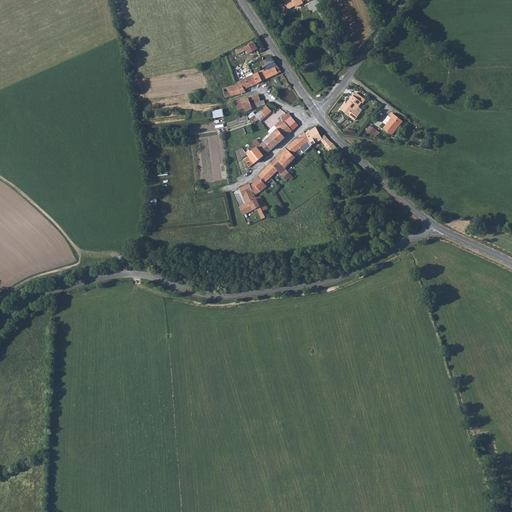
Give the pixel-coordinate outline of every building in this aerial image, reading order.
[(306,0),(290,0),(284,4),(285,6),(280,9),(285,17),(290,14),(289,12),(295,8),(296,10),(304,5),(303,4),(308,1),(306,0)] [(256,48),(253,42),(236,51),(237,54),(246,49),(247,53),(256,48)] [(271,57),(260,62),(263,68),(266,66),(268,70),(264,72),(264,70),(258,73),(262,81),(281,72),(271,57)] [(258,73),(253,75),(254,76),(257,84),(262,81),(258,73)] [(254,76),(253,75),(239,82),(242,87),(243,86),(245,90),(257,84),(254,76)] [(239,82),(236,84),(237,86),(240,94),(246,93),(245,90),(243,86),(242,87),(239,82)] [(237,86),(231,87),(234,96),(240,94),(237,86)] [(357,105),(359,106),(361,103),(362,103),(365,100),(355,93),(352,96),(344,107),(343,105),(340,110),(354,121),(358,115),(355,113),(353,111),(357,105)] [(260,101),(258,96),(248,98),(252,109),(265,105),(263,101),(260,101)] [(252,109),(248,98),(235,103),(237,110),(243,108),(243,110),(248,109),(248,110),(252,109)] [(266,106),(260,111),(262,114),(265,116),(270,111),(266,106)] [(214,118),(224,116),(223,108),(212,110),(214,118)] [(259,111),(249,120),(252,125),(258,120),(257,119),(262,114),(260,111),(259,111)] [(392,113),(389,117),(391,118),(386,125),(383,128),(392,135),(402,121),(392,113)] [(288,114),(286,116),(281,120),(281,121),(283,123),(284,122),(286,125),(292,131),(298,125),(288,114)] [(283,123),(281,121),(279,123),(281,126),(277,129),(274,126),(268,132),(271,136),(278,143),(284,138),(278,132),(286,125),(284,122),(283,123)] [(284,138),(292,131),(286,125),(278,132),(284,138)] [(376,131),(370,127),(366,132),(372,136),(376,131)] [(308,130),(303,133),(311,146),(320,141),(323,145),(325,144),(328,149),(334,144),(329,141),(324,136),(321,138),(315,128),(309,132),(308,130)] [(311,146),(303,133),(299,135),(300,137),(304,145),(307,149),(311,146)] [(271,136),(260,145),(261,146),(267,153),(274,148),(278,143),(271,136)] [(300,137),(297,139),(287,148),(292,154),(299,148),(299,147),(304,145),(300,137)] [(257,147),(253,142),(247,145),(252,152),(257,147)] [(338,148),(334,144),(328,149),(327,150),(331,154),(338,148)] [(261,146),(260,145),(257,147),(264,156),(267,153),(261,146)] [(252,152),(253,154),(259,160),(264,156),(257,147),(252,152)] [(283,161),(290,156),(289,154),(288,155),(286,157),(284,155),(282,153),(278,156),(283,161)] [(253,154),(248,157),(253,164),(259,160),(253,154)] [(284,168),(292,161),(291,160),(292,159),(292,157),(290,156),(283,161),(278,156),(276,159),(281,165),(284,168)] [(253,164),(248,157),(244,160),(249,167),(253,164)] [(284,168),(281,165),(276,159),(274,161),(270,164),(276,170),(281,174),(286,170),(284,168)] [(265,182),(270,177),(277,171),(276,170),(270,164),(252,183),(261,192),(268,186),(265,182)] [(290,180),(293,178),(286,170),(281,174),(286,181),(289,179),(290,180)] [(250,184),(239,189),(244,200),(255,196),(250,184)] [(252,210),(260,207),(259,205),(256,198),(255,196),(244,200),(246,205),(249,203),(252,210)]
